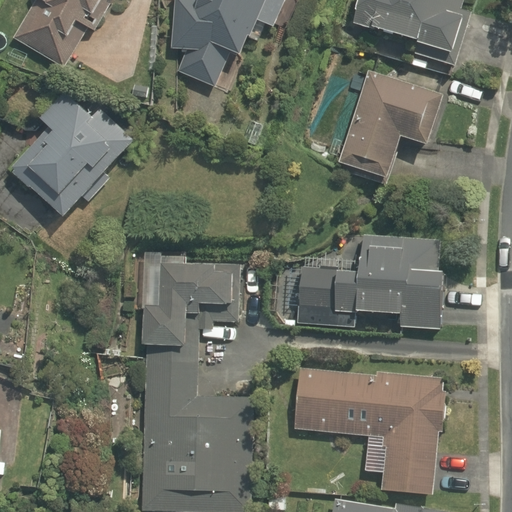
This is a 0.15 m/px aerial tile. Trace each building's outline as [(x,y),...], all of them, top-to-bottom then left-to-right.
[(33,0),(9,47),(73,80),(111,7),(123,14),(130,0),(33,0)] [(236,57),(255,66),(276,27),(292,35),(310,0),(182,0),(173,18),(183,74),(220,94),(236,57)] [(463,62),(484,0),(358,0),(349,24),(463,62)] [(342,166),(401,186),(416,143),(439,151),(456,103),(373,74),(342,166)] [(78,228),(147,146),(107,112),(99,120),(67,93),(44,120),(54,128),(15,174),(78,228)] [(295,333),(442,340),(445,276),(447,244),(361,239),(360,268),(298,264),(295,333)] [(139,355),(198,357),(200,311),(241,313),(242,268),(162,265),(160,312),(140,311),(139,355)] [(145,430),(118,429),(116,471),(143,472),(141,511),(262,511),(267,397),(202,394),(203,365),(127,362),(126,392),(146,393),(145,430)] [(389,496),(441,500),(445,433),(459,434),(462,384),(306,373),(302,440),(375,444),(373,475),(391,476),(389,496)] [(0,495),(8,497),(23,386),(0,383),(0,495)] [(417,511),(336,501),(334,511),(417,511)]
